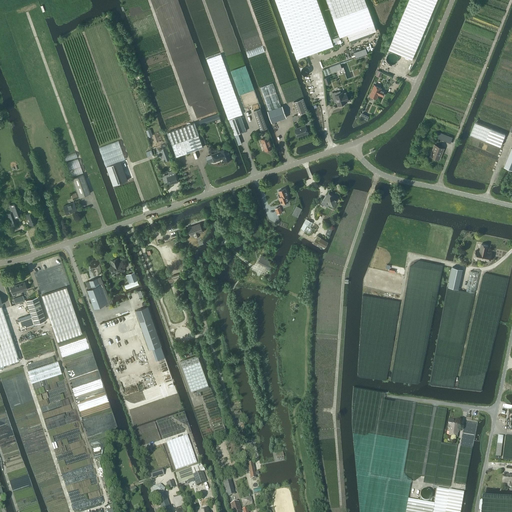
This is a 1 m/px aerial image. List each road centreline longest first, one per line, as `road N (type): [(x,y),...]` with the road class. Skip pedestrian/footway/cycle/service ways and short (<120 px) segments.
road 1 (unclassified): [(0,263),(351,144)]
road 2 (track): [(341,506),(334,402),(342,280),(377,172)]
road 3 (track): [(231,187),(239,217),(200,280),(198,298),(244,459)]
road 4 (track): [(147,217),(84,33)]
road 5 (unclassified): [(351,144),(402,110),(452,0)]
road 6 (unclassified): [(351,144),(388,177),(511,207)]
road 7 (track): [(510,0),(460,125)]
